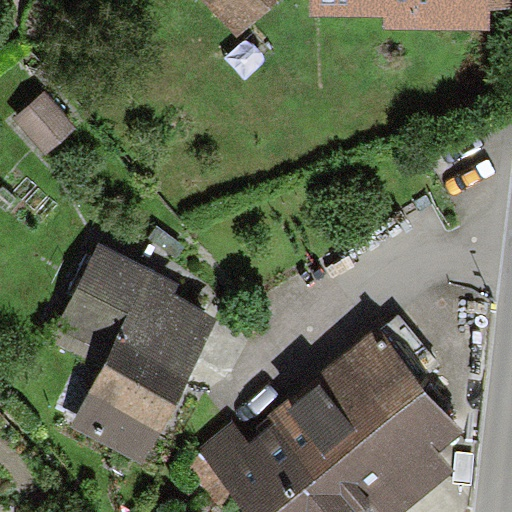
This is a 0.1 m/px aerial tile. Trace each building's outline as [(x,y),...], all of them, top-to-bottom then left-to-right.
[(275,0),(204,0),(237,35),(275,0)] [(511,0),(315,0),(316,15),(384,15),(384,27),(492,26),(492,8),(511,7),(511,0)] [(45,92),(16,119),(47,153),(77,126),(45,92)] [(99,246),(53,341),(104,366),(76,425),(146,459),(213,319),(168,298),(176,283),(99,246)] [(235,420),(178,466),(210,506),(228,491),(244,511),(364,511),(374,505),(379,511),(401,511),(455,469),(441,451),(462,435),(375,327),(245,432),(235,420)]
